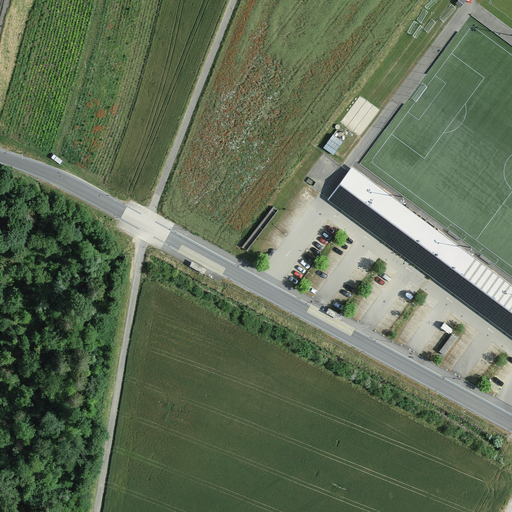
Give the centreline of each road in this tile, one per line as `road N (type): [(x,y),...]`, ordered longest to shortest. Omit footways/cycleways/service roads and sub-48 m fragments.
road 1 (unclassified): [(148,225),(511,424)]
road 2 (track): [(99,511),(148,225)]
road 3 (residential): [(236,0),(148,225)]
road 4 (unclassified): [(0,156),(148,225)]
